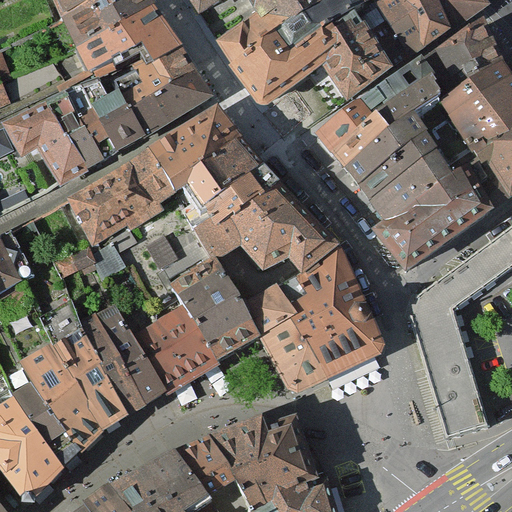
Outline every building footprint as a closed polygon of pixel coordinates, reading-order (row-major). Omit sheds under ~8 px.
[(0,0),(0,3),(7,0),(47,0),(60,25),(105,0),(0,0)] [(79,59),(157,24),(143,0),(105,0),(60,25),(79,59)] [(191,0),(202,16),(227,0),(252,0),(260,10),(279,0),(191,0)] [(279,0),(260,10),(216,41),(258,98),(269,100),(321,58),(362,26),(352,11),(363,4),(360,0),(279,0)] [(372,0),(383,21),(405,54),(424,42),(400,0),(372,0)] [(400,0),(424,42),(447,28),(434,0),(400,0)] [(434,0),(447,28),(480,4),(475,0),(434,0)] [(366,32),(388,68),(405,54),(383,21),(366,32)] [(142,64),(148,74),(180,60),(157,24),(79,59),(90,81),(142,64)] [(362,26),(321,58),(347,97),(388,68),(366,32),(362,26)] [(447,111),(509,68),(486,31),(418,69),(436,94),(447,111)] [(0,82),(12,78),(2,52),(0,52),(0,82)] [(114,91),(144,135),(208,99),(180,60),(148,74),(114,91)] [(447,111),(420,132),(447,178),(462,168),(490,207),(511,190),(511,71),(509,68),(447,111)] [(418,69),(321,140),(341,162),(436,94),(418,69)] [(2,85),(0,85),(0,108),(10,105),(2,85)] [(114,91),(83,99),(109,138),(117,151),(144,135),(114,91)] [(436,94),(341,162),(356,182),(420,132),(447,111),(436,94)] [(67,102),(96,145),(109,138),(83,99),(67,102)] [(44,112),(84,169),(104,158),(96,145),(67,102),(44,112)] [(0,216),(0,215),(0,156),(17,148),(21,158),(38,148),(59,182),(84,169),(44,112),(0,134),(0,216)] [(194,170),(241,139),(223,115),(154,156),(175,193),(189,184),(194,170)] [(420,132),(356,182),(388,223),(447,178),(420,132)] [(263,167),(241,139),(194,170),(189,184),(204,214),(263,167)] [(68,204),(91,244),(125,224),(129,231),(164,212),(159,203),(175,193),(154,156),(68,204)] [(278,184),(263,167),(204,214),(219,230),(278,184)] [(405,269),(490,207),(462,168),(447,178),(388,223),(378,231),(405,269)] [(335,246),(278,184),(219,230),(204,214),(189,184),(175,193),(208,250),(241,242),(264,268),(289,253),(304,271),(335,246)] [(0,203),(0,204),(4,212),(27,200),(23,192),(0,203)] [(487,425),(454,309),(511,266),(511,227),(418,296),(416,309),(415,324),(421,346),(447,437),(487,425)] [(12,237),(0,243),(0,297),(34,279),(12,237)] [(380,344),(335,246),(304,271),(275,287),(328,378),(378,353),(380,344)] [(240,302),(208,250),(174,282),(188,303),(133,333),(113,301),(18,358),(31,379),(10,392),(6,386),(0,390),(0,468),(28,497),(132,413),(257,336),(240,302)] [(300,392),(328,378),(275,287),(240,302),(257,336),(288,388),(300,392)] [(281,511),(284,511),(318,496),(298,427),(268,436),(266,430),(177,464),(209,511),(220,511),(239,502),(246,511),(281,511)] [(88,511),(209,511),(177,464),(88,511)] [(319,503),(318,496),(284,511),(281,511),(331,511),(328,500),(319,503)] [(246,511),(239,502),(220,511),(246,511)]
